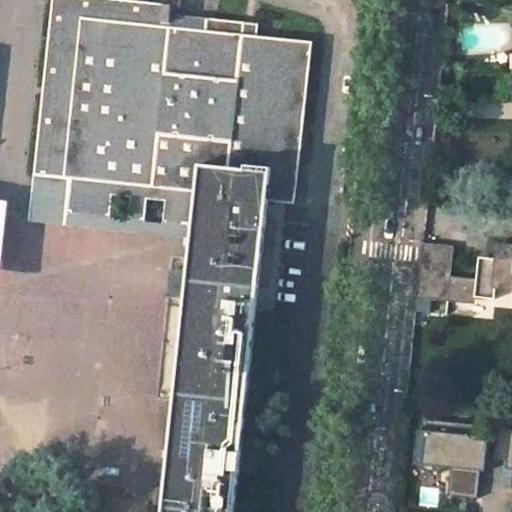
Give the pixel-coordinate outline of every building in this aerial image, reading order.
[(250,16),(110,0),(53,0),(37,175),(71,179),(67,214),(110,219),(113,195),(131,197),(129,221),(144,223),(147,202),(165,204),(163,225),(194,229),(202,162),(232,165),(246,36),(250,16)] [(271,168),(267,200),(294,202),(311,43),(246,36),(232,165),(271,168)] [(202,162),(194,229),(192,238),(163,511),(234,511),(267,200),(271,168),(232,165),(202,162)] [(0,278),(8,204),(0,202),(0,278)] [(477,272),(476,277),(451,274),(454,244),(422,241),(417,296),(448,299),(449,292),(476,295),(496,297),(497,288),(511,289),(511,242),(496,241),(495,257),(485,256),(484,273),(477,272)] [(484,273),(485,256),(478,255),(477,272),(484,273)] [(476,295),(449,292),(448,299),(476,303),(476,295)] [(473,435),(474,426),(428,421),(423,464),(452,467),(449,494),(478,497),(481,471),(486,471),(490,437),(473,435)]
